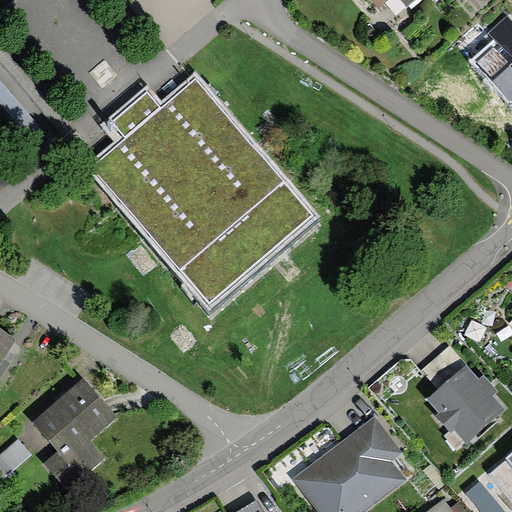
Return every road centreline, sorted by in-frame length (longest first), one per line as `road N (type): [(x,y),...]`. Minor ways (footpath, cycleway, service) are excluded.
road 1 (residential): [(511,229),(306,408),(249,447)]
road 2 (residential): [(248,0),(278,38),(511,181)]
road 3 (residential): [(0,284),(249,447)]
road 4 (residential): [(249,447),(144,511)]
